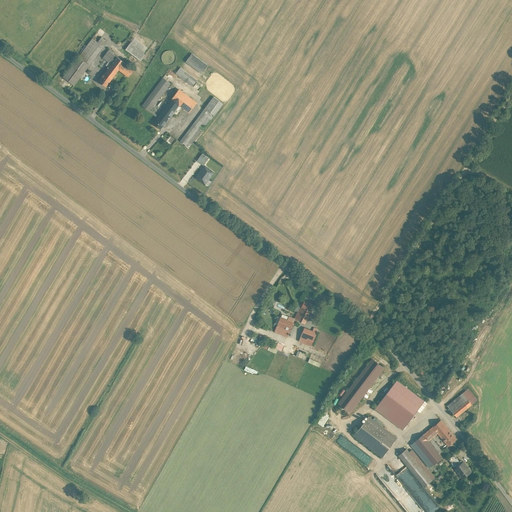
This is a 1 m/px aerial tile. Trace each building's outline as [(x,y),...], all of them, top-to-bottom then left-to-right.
[(92,38),(78,57),(89,65),(103,47),(92,38)] [(144,55),(129,44),(126,49),(141,60),(144,55)] [(116,57),(108,50),(103,57),(111,64),(116,57)] [(176,60),(176,58),(176,55),(174,53),(172,51),(169,50),(166,51),(164,53),(162,55),(162,58),(162,61),(164,63),(166,64),(169,65),(172,64),(174,63),(176,60)] [(208,66),(192,53),(187,60),(203,72),(208,66)] [(89,65),(78,57),(63,77),(74,85),(89,65)] [(111,64),(103,75),(110,80),(118,69),(124,62),(117,57),(111,64)] [(133,70),(124,62),(118,69),(128,77),(133,70)] [(197,80),(180,67),(176,73),(193,86),(197,80)] [(84,80),(91,71),(88,68),(80,77),(84,80)] [(110,80),(103,75),(98,81),(105,86),(110,80)] [(163,77),(142,106),(150,112),(151,110),(171,83),(163,77)] [(197,103),(179,89),(172,99),(179,105),(182,107),(190,112),(197,103)] [(214,96),(180,141),(186,145),(188,142),(199,128),(210,113),(219,100),(214,96)] [(172,99),(159,116),(166,122),(173,113),(179,105),(172,99)] [(219,100),(210,113),(214,116),(223,103),(219,100)] [(179,105),(173,113),(176,115),(182,107),(179,105)] [(166,122),(159,116),(158,118),(154,123),(161,129),(166,122)] [(199,128),(188,142),(191,145),(201,130),(199,128)] [(172,145),(176,139),(172,135),(167,142),(172,145)] [(209,158),(202,153),(197,161),(203,165),(209,158)] [(205,166),(197,177),(205,184),(213,172),(205,166)] [(305,301),(302,307),(301,306),(295,318),(305,323),(310,312),(311,312),(314,305),(305,301)] [(288,320),(281,317),(278,325),(290,330),(294,319),(290,317),(288,320)] [(290,330),(278,325),(276,331),(287,335),(290,330)] [(313,331),(305,328),(299,341),(311,346),(317,329),(314,328),(313,331)] [(254,344),(276,352),(278,347),(278,350),(281,343),(272,340),(266,339),(277,343),(276,347),(271,345),(271,342),(266,342),(264,341),(263,341),(256,338),(254,344)] [(352,413),(384,366),(370,357),(338,404),(352,413)] [(424,401),(397,380),(381,401),(385,404),(409,422),(424,401)] [(477,400),(468,388),(463,393),(472,404),(477,400)] [(472,404),(463,393),(447,406),(457,417),(472,404)] [(381,401),(375,408),(379,411),(385,404),(381,401)] [(409,422),(385,404),(379,411),(403,430),(409,422)] [(397,438),(369,416),(355,435),(382,457),(397,438)] [(382,425),(383,423),(375,416),(373,418),(382,425)] [(451,433),(441,421),(433,427),(438,433),(439,434),(444,440),(451,433)] [(433,427),(423,435),(428,441),(432,437),(438,433),(433,427)] [(451,433),(444,440),(446,442),(448,445),(456,439),(451,433)] [(428,441),(423,435),(416,441),(431,460),(442,451),(441,449),(440,450),(439,448),(437,450),(433,444),(432,445),(428,441)] [(441,449),(442,451),(442,450),(432,437),(428,441),(432,445),(433,444),(437,450),(439,448),(440,450),(441,449)] [(431,460),(416,441),(411,445),(430,467),(434,464),(431,460)] [(432,480),(407,449),(398,455),(424,486),(432,480)] [(461,463),(454,454),(448,459),(455,468),(461,463)] [(471,472),(463,462),(461,463),(455,468),(463,478),(471,472)]
